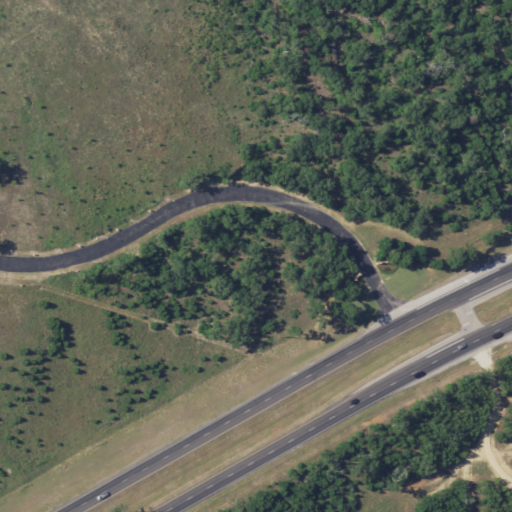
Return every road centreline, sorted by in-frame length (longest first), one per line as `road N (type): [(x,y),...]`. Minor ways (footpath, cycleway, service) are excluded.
road 1 (trunk): [(511,270),(65,511)]
road 2 (trunk): [(162,511),(511,322)]
